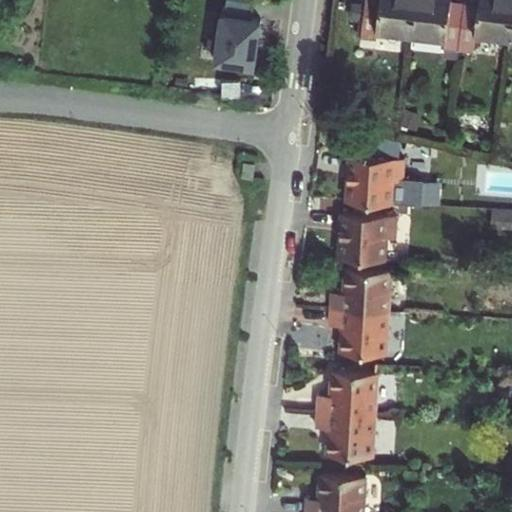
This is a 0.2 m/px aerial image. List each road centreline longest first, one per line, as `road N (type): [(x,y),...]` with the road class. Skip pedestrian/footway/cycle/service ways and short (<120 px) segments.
road 1 (tertiary): [(244,511),(290,134)]
road 2 (residential): [(290,134),(0,98)]
road 3 (tertiary): [(290,134),(306,0)]
